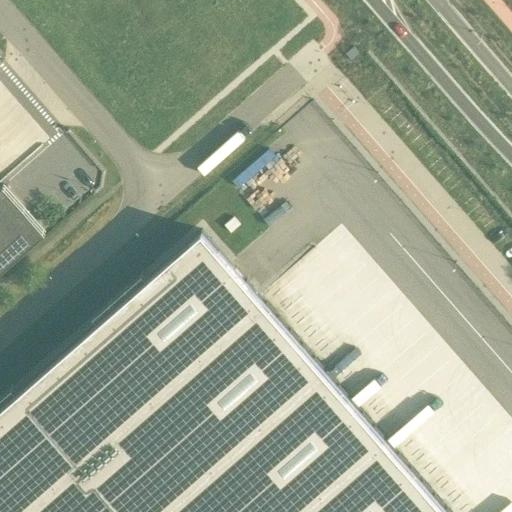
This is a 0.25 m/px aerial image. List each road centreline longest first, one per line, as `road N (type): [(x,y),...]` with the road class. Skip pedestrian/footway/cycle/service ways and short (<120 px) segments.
road 1 (unclassified): [(0,4),(158,191)]
road 2 (unclassified): [(0,332),(158,191)]
road 3 (tertiary): [(372,0),(511,156)]
road 4 (unclassified): [(158,191),(314,59)]
